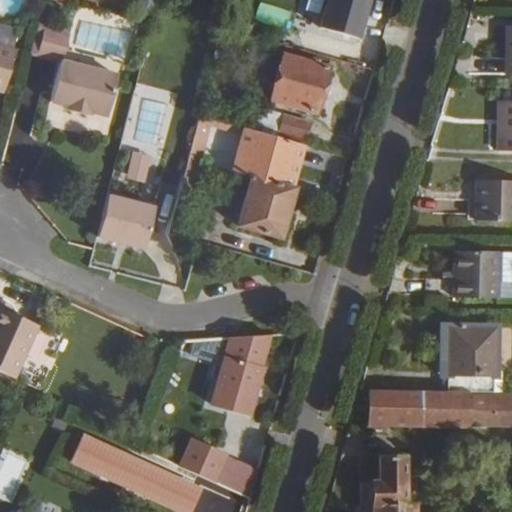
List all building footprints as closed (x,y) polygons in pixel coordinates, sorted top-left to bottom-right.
[(359,38),(369,0),(322,0),(315,24),(359,38)] [(291,29),(295,12),(259,3),(255,20),(291,29)] [(511,23),(501,23),(500,71),(511,71),(511,23)] [(0,49),(17,53),(22,35),(0,29),(0,49)] [(42,35),(36,34),(31,58),(37,59),(42,35)] [(67,40),(42,35),(37,59),(62,63),(67,40)] [(17,53),(0,49),(0,92),(8,94),(17,53)] [(313,115),(326,70),(283,56),(273,86),(265,84),(263,90),(272,92),(270,102),(313,115)] [(107,118),(117,77),(62,63),(52,105),(68,109),(67,112),(90,118),(91,114),(107,118)] [(511,100),(491,100),(490,150),(511,150),(511,100)] [(300,146),(272,138),(198,116),(192,138),(203,141),(207,128),(239,137),(230,171),(249,177),(288,189),(289,186),(300,146)] [(307,125),(279,118),(272,138),(300,146),(307,125)] [(192,138),(187,158),(198,161),(203,141),(192,138)] [(149,156),(133,152),(128,174),(144,178),(149,156)] [(177,201),(188,204),(198,161),(187,158),(177,201)] [(277,241),(293,190),(288,189),(249,177),(235,228),(277,241)] [(511,179),(471,179),(470,218),(511,219),(511,179)] [(143,250),(154,206),(107,195),(96,239),(143,250)] [(174,211),(185,214),(188,204),(177,201),(174,211)] [(495,251),(450,251),(449,296),(494,296),(495,251)] [(0,377),(7,381),(30,329),(0,314),(0,377)] [(502,381),(490,382),(490,368),(491,325),(446,324),(445,328),(435,328),(435,367),(444,367),(443,388),(468,388),(501,389),(502,381)] [(247,416),(270,338),(230,340),(209,405),(247,416)] [(200,341),(181,342),(175,358),(201,356),(200,341)] [(490,368),(490,382),(502,381),(502,368),(490,368)] [(367,421),(466,423),(466,412),(468,388),(443,388),(368,386),(367,421)] [(511,389),(501,389),(468,388),(466,412),(511,413),(511,389)] [(511,413),(466,412),(466,421),(511,421),(511,413)] [(67,462),(122,486),(133,460),(79,436),(67,462)] [(177,468),(211,484),(223,458),(223,457),(189,442),(177,468)] [(368,504),(367,511),(411,511),(412,503),(403,503),(403,455),(376,456),(375,479),(369,480),(369,481),(357,482),(357,505),(368,504)] [(258,474),(223,458),(211,484),(250,501),(258,474)] [(179,511),(188,511),(199,490),(133,460),(122,486),(179,511)]
